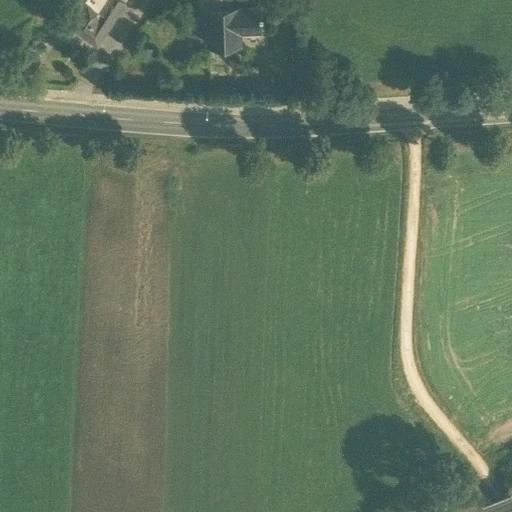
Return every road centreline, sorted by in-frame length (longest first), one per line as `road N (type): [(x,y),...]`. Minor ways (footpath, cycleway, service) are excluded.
road 1 (secondary): [(0,113),(244,131),(511,111)]
road 2 (track): [(504,511),(484,468),(417,391),(410,120)]
